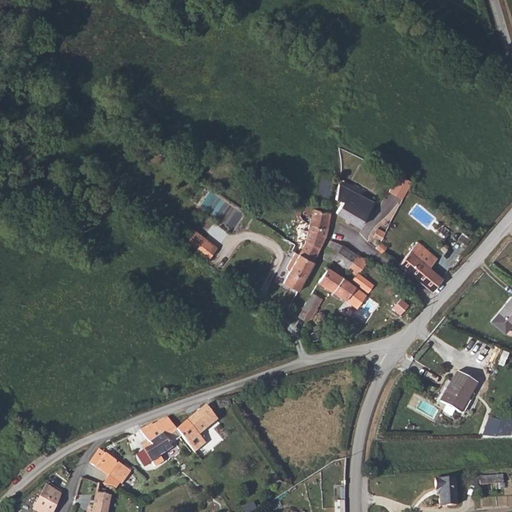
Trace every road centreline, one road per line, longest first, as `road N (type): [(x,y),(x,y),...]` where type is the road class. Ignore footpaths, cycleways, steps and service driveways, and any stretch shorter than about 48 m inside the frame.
road 1 (residential): [(436,303),(333,225),(292,322),(309,360)]
road 2 (unclassified): [(309,360),(97,436)]
road 3 (unclassified): [(392,356),(356,444),(356,511)]
road 4 (unclassified): [(97,436),(0,511)]
